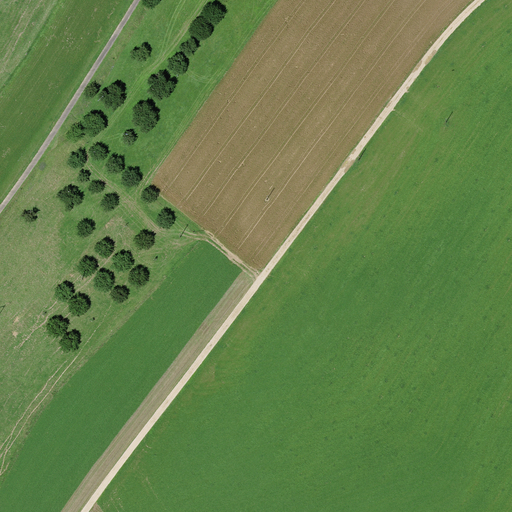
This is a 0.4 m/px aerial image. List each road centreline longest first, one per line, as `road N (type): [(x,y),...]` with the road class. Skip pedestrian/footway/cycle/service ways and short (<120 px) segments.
road 1 (track): [(87,511),(483,0)]
road 2 (track): [(0,223),(145,0)]
